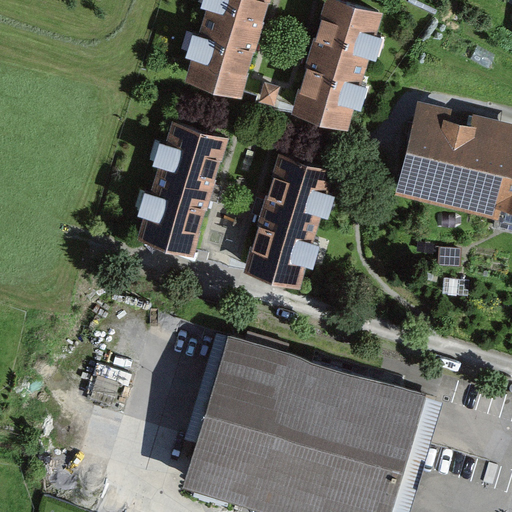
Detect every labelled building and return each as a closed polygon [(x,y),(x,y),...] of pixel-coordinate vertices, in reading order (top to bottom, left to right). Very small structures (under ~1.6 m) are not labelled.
[(265,87),(286,0),(221,0),(204,72),(265,87)] [(400,9),(366,0),(336,0),(308,103),(370,120),(400,9)] [(269,78),(261,96),(275,103),(283,85),(269,78)] [(511,201),(511,120),(420,101),(400,190),(497,211),(500,199),(511,201)] [(242,134),(185,118),(153,231),(210,247),(242,134)] [(353,170),(292,153),(262,263),(323,280),(353,170)] [(311,511),(424,511),(455,401),(240,332),(238,342),(223,336),(195,437),(213,440),(202,478),(311,511)]
